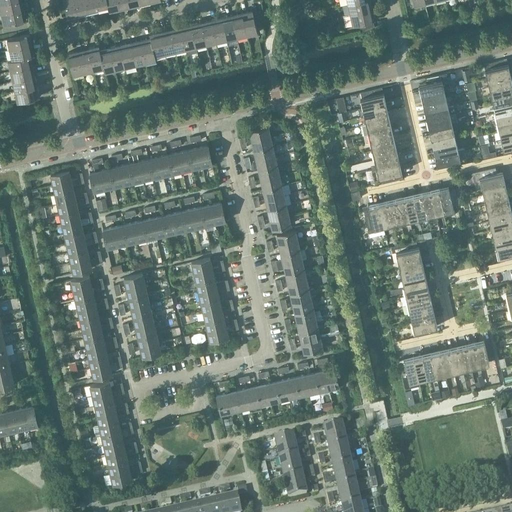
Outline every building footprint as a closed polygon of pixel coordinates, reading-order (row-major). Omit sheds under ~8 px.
[(0,8),(1,14),(24,9),(21,0),(14,0),(0,3),(0,8)] [(75,0),(63,0),(68,17),(78,14),(75,0)] [(89,12),(85,0),(75,0),(78,14),(89,12)] [(85,0),(89,12),(99,10),(96,0),(85,0)] [(96,0),(99,10),(109,7),(107,0),(96,0)] [(107,0),(109,7),(110,11),(120,9),(118,0),(107,0)] [(130,6),(128,0),(118,0),(120,9),(130,6)] [(350,14),(372,9),(370,0),(366,0),(348,4),(350,14)] [(1,14),(4,24),(26,19),(24,9),(1,14)] [(375,20),(372,9),(350,14),(352,25),(358,23),(360,31),(375,28),(373,20),(375,20)] [(252,10),(242,13),(247,35),(258,33),(252,10)] [(247,35),(242,13),(232,15),(237,37),(247,35)] [(237,37),(232,15),(221,17),(227,40),(237,37)] [(211,20),(216,42),(227,40),(221,17),(211,20)] [(201,22),(206,45),(216,42),(211,20),(201,22)] [(191,24),(196,47),(206,45),(201,22),(191,24)] [(181,27),(186,49),(196,47),(191,24),(181,27)] [(170,29),(175,52),(186,49),(181,27),(170,29)] [(175,52),(170,29),(160,31),(165,54),(175,52)] [(151,38),(155,56),(165,54),(160,31),(150,34),(150,38),(151,38)] [(7,39),(9,49),(32,44),(30,34),(7,39)] [(155,56),(151,38),(150,38),(141,40),(146,62),(156,60),(155,56)] [(130,42),(135,65),(146,62),(141,40),(130,42)] [(120,45),(125,67),(135,65),(130,42),(120,45)] [(30,55),(31,56),(34,55),(32,44),(9,49),(12,60),(30,55)] [(94,70),(103,68),(104,68),(100,49),(99,45),(88,48),(94,70)] [(125,67),(120,45),(110,47),(115,69),(125,67)] [(104,68),(103,68),(104,72),(115,69),(110,47),(100,49),(104,68)] [(78,50),(83,73),(94,70),(88,48),(78,50)] [(73,75),(83,73),(78,50),(68,53),(73,75)] [(10,71),(33,66),(31,56),(30,55),(12,60),(8,60),(10,71)] [(486,68),(485,69),(487,78),(488,78),(509,73),(510,73),(508,63),(507,64),(501,65),(497,66),(486,68)] [(33,66),(10,71),(13,81),(35,76),(33,66)] [(420,84),(419,84),(421,93),(422,93),(443,88),(444,88),(450,87),(447,72),(426,77),(427,82),(420,84)] [(488,78),(487,78),(489,87),(490,87),(511,82),(511,81),(511,79),(510,73),(509,73),(488,78)] [(15,91),(37,86),(35,76),(13,81),(15,91)] [(490,87),(489,87),(491,96),(492,95),(511,90),(511,81),(511,82),(490,87)] [(473,82),(466,83),(468,91),(475,89),(473,82)] [(15,91),(17,102),(40,97),(37,86),(15,91)] [(422,93),(421,93),(423,102),(424,102),(445,97),(446,97),(444,88),(443,88),(422,93)] [(362,97),(375,94),(374,89),(359,92),(360,98),(362,97)] [(475,90),(468,91),(470,100),(477,99),(475,90)] [(511,90),(492,95),(491,96),(493,104),(494,104),(511,99),(511,90)] [(362,97),(364,106),(384,102),(382,93),(375,94),(362,97)] [(424,102),(423,102),(425,111),(426,110),(447,106),(448,105),(446,97),(445,97),(424,102)] [(511,99),(494,104),(493,104),(495,113),(496,113),(511,109),(511,99)] [(366,115),(386,111),(384,102),(364,106),(366,115)] [(426,110),(425,111),(427,119),(428,119),(449,114),(450,114),(448,105),(447,106),(426,110)] [(511,109),(496,113),(495,113),(497,122),(498,122),(511,118),(511,109)] [(345,111),(339,112),(338,112),(340,121),(347,120),(345,111)] [(368,124),(388,119),(386,111),(366,115),(368,124)] [(428,119),(427,119),(429,128),(430,128),(451,123),(452,123),(450,114),(449,114),(428,119)] [(511,118),(498,122),(497,122),(499,131),(500,130),(511,127),(511,118)] [(362,134),(370,133),(390,128),(388,119),(368,124),(360,126),(362,134)] [(430,128),(429,128),(431,137),(432,137),(453,132),(454,132),(452,123),(451,123),(430,128)] [(252,140),(271,136),(268,126),(250,130),(252,140)] [(511,127),(500,130),(499,131),(501,139),(502,139),(511,136),(511,127)] [(372,142),(392,137),(390,128),(370,133),(372,142)] [(432,137),(431,137),(433,146),(434,146),(455,141),(456,141),(454,132),(453,132),(432,137)] [(254,150),(273,146),(271,136),(252,140),(254,150)] [(511,136),(502,139),(501,139),(503,149),(504,148),(511,146),(511,136)] [(374,150),(394,146),(392,137),(372,142),(374,150)] [(434,146),(433,146),(435,155),(436,154),(457,150),(458,149),(456,141),(455,141),(434,146)] [(483,159),(496,156),(495,151),(489,152),(487,144),(480,146),(483,159)] [(208,145),(198,147),(202,166),(212,163),(208,145)] [(257,160),(275,156),(273,146),(254,150),(257,160)] [(376,159),(396,154),(394,146),(374,150),(376,159)] [(202,166),(198,147),(188,150),(192,168),(202,166)] [(436,154),(435,155),(437,164),(438,164),(459,159),(466,157),(464,148),(458,149),(457,150),(436,154)] [(178,152),(183,170),(192,168),(188,150),(178,152)] [(183,170),(178,152),(169,154),(173,173),(183,170)] [(173,173),(169,154),(159,156),(163,175),(173,173)] [(378,168),(398,163),(396,154),(376,159),(378,168)] [(149,159),(153,177),(163,175),(159,156),(149,159)] [(275,156),(257,160),(259,170),(277,165),(275,156)] [(139,161),(144,179),(153,177),(149,159),(139,161)] [(129,163),(134,182),(144,179),(139,161),(129,163)] [(134,182),(129,163),(120,166),(124,184),(134,182)] [(378,168),(371,169),(375,184),(396,179),(395,174),(401,172),(398,163),(378,168)] [(277,165),(259,170),(261,179),(280,175),(277,165)] [(110,168),(114,186),(124,184),(120,166),(110,168)] [(495,167),(472,172),(476,187),(481,186),(483,185),(503,181),(505,181),(502,169),(496,171),(495,167)] [(114,186),(110,168),(100,170),(104,188),(114,186)] [(54,184),(72,180),(70,170),(51,174),(54,184)] [(100,170),(90,172),(94,191),(104,188),(100,170)] [(263,189),(282,185),(280,175),(261,179),(263,189)] [(56,194),(74,190),(72,180),(54,184),(56,194)] [(483,185),(481,186),(483,195),(485,194),(505,190),(507,189),(505,181),(503,181),(483,185)] [(266,199),(284,195),(282,185),(263,189),(266,199)] [(449,186),(439,188),(440,189),(445,210),(445,211),(446,216),(455,214),(454,208),(453,205),(450,192),(449,187),(449,186)] [(439,188),(431,190),(431,191),(436,212),(436,213),(445,211),(445,210),(440,189),(439,188)] [(353,199),(361,197),(359,189),(351,192),(353,199)] [(485,194),(483,195),(486,203),(487,203),(507,198),(509,198),(507,189),(505,190),(485,194)] [(58,204),(76,200),(74,190),(56,194),(58,204)] [(431,190),(422,192),(422,193),(427,214),(427,215),(436,213),(436,212),(431,191),(431,190)] [(455,191),(450,192),(453,205),(458,203),(455,191)] [(422,192),(413,194),(413,195),(418,216),(419,217),(427,215),(427,214),(422,193),(422,192)] [(413,194),(405,196),(405,197),(410,218),(410,219),(419,217),(418,216),(413,195),(413,194)] [(284,195),(266,199),(268,209),(286,205),(284,195)] [(410,218),(405,197),(396,199),(401,220),(410,218)] [(104,198),(97,200),(99,210),(107,208),(104,198)] [(487,203),(486,203),(488,212),(489,212),(509,207),(511,207),(509,198),(507,198),(487,203)] [(401,220),(396,199),(387,201),(392,222),(401,220)] [(60,214),(79,209),(76,200),(58,204),(60,214)] [(392,222),(387,201),(378,203),(383,224),(392,222)] [(221,202),(211,204),(215,223),(225,220),(221,202)] [(378,203),(369,206),(370,210),(364,212),(369,233),(384,229),(383,224),(378,203)] [(201,206),(206,225),(215,223),(211,204),(201,206)] [(270,219),(289,214),(286,205),(268,209),(270,219)] [(206,225),(201,206),(192,209),(196,227),(206,225)] [(38,208),(40,218),(46,217),(44,207),(38,208)] [(489,212),(488,212),(490,221),(491,221),(511,216),(511,215),(511,212),(511,207),(509,207),(489,212)] [(79,209),(60,214),(63,224),(81,219),(79,209)] [(196,227),(192,209),(182,211),(186,229),(196,227)] [(186,229),(182,211),(172,213),(176,232),(186,229)] [(176,232),(172,213),(162,215),(167,234),(176,232)] [(289,214),(270,219),(273,229),(291,224),(289,214)] [(167,234),(162,215),(152,218),(157,236),(167,234)] [(491,221),(490,221),(492,230),(493,229),(511,224),(511,215),(511,216),(491,221)] [(157,236),(152,218),(143,220),(147,238),(157,236)] [(65,233),(83,229),(81,219),(63,224),(65,233)] [(147,238),(143,220),(133,222),(137,241),(147,238)] [(137,241),(133,222),(123,224),(127,243),(137,241)] [(127,243),(123,224),(113,227),(118,245),(127,243)] [(511,224),(493,229),(492,230),(494,238),(495,238),(511,234),(511,224)] [(113,227),(103,229),(107,248),(118,245),(113,227)] [(67,243),(85,239),(83,229),(65,233),(67,243)] [(279,244),(297,239),(295,229),(277,234),(279,244)] [(304,230),(304,238),(314,239),(315,231),(304,230)] [(511,234),(495,238),(494,238),(496,247),(497,247),(511,243),(511,234)] [(69,253),(88,249),(85,239),(67,243),(69,253)] [(297,239),(279,244),(281,253),(300,249),(297,239)] [(320,246),(319,240),(303,243),(304,249),(320,246)] [(392,253),(397,252),(399,260),(420,256),(418,246),(417,246),(416,241),(391,247),(392,253)] [(482,242),(474,244),(476,251),(484,249),(482,242)] [(220,243),(210,245),(212,252),(221,250),(220,243)] [(511,243),(497,247),(496,247),(498,256),(499,256),(504,255),(511,253),(511,243)] [(88,249),(69,253),(72,263),(90,259),(88,249)] [(300,249),(281,253),(283,263),(302,259),(300,249)] [(399,260),(398,261),(400,269),(401,269),(422,264),(423,264),(421,255),(420,256),(399,260)] [(192,261),(194,272),(212,267),(210,257),(192,261)] [(92,269),(90,259),(72,263),(74,273),(76,272),(92,269)] [(302,259),(283,263),(286,273),(304,269),(302,259)] [(401,269),(400,269),(402,279),(403,278),(424,274),(425,273),(423,264),(422,264),(401,269)] [(121,265),(111,267),(113,274),(122,272),(121,265)] [(214,272),(220,271),(219,266),(212,267),(194,272),(196,281),(215,277),(214,272)] [(288,283),(307,279),(304,269),(286,273),(288,283)] [(127,288),(145,283),(143,273),(124,278),(127,288)] [(403,278),(402,279),(404,287),(405,287),(426,282),(427,282),(425,273),(424,274),(403,278)] [(73,289),(92,285),(89,275),(71,279),(73,289)] [(217,287),(217,288),(224,286),(223,281),(216,283),(215,277),(196,281),(198,291),(217,287)] [(290,293),(309,289),(307,279),(288,283),(290,293)] [(405,287),(404,287),(406,296),(407,296),(428,291),(429,291),(427,282),(426,282),(405,287)] [(129,297),(147,293),(145,283),(127,288),(129,297)] [(76,299),(94,295),(92,285),(73,289),(76,299)] [(219,297),(217,288),(217,287),(198,291),(201,301),(219,297)] [(293,303),(311,298),(309,289),(290,293),(293,303)] [(407,296),(406,296),(408,305),(409,305),(430,300),(431,300),(429,291),(428,291),(407,296)] [(131,307),(150,303),(147,293),(129,297),(131,307)] [(78,309),(96,305),(94,295),(76,299),(78,309)] [(203,311),(221,307),(219,297),(201,301),(203,311)] [(295,312),(313,308),(311,298),(293,303),(295,312)] [(384,301),(381,302),(383,311),(387,310),(390,309),(388,300),(384,301)] [(409,305),(408,305),(410,314),(411,313),(432,309),(433,308),(431,300),(430,300),(409,305)] [(133,317),(152,313),(150,303),(131,307),(133,317)] [(80,319),(99,315),(96,305),(78,309),(80,319)] [(221,307),(203,311),(205,321),(224,317),(221,307)] [(297,322),(316,318),(315,315),(313,308),(295,312),(297,322)] [(411,313),(410,314),(412,322),(413,322),(434,317),(435,317),(433,308),(432,309),(411,313)] [(136,327),(154,323),(152,313),(133,317),(136,327)] [(82,329),(101,325),(99,315),(80,319),(82,329)] [(224,317),(205,321),(208,331),(226,326),(224,317)] [(413,322),(412,322),(414,332),(415,332),(417,331),(430,328),(436,327),(437,327),(435,317),(434,317),(413,322)] [(316,318),(297,322),(300,332),(318,328),(316,321),(316,318)] [(138,337),(156,332),(154,323),(136,327),(138,337)] [(337,324),(327,326),(329,335),(339,333),(337,324)] [(85,339),(103,334),(101,325),(82,329),(85,339)] [(208,331),(210,341),(228,337),(226,326),(208,331)] [(302,342),(320,338),(318,328),(300,332),(302,342)] [(430,328),(417,331),(419,336),(431,333),(430,328)] [(140,346),(159,342),(156,332),(138,337),(140,346)] [(87,348),(105,344),(103,334),(85,339),(87,348)] [(302,342),(304,352),(323,348),(320,338),(302,342)] [(484,340),(475,342),(475,343),(480,364),(480,365),(489,363),(489,362),(489,361),(485,343),(484,341),(484,340)] [(140,346),(143,357),(161,352),(159,342),(140,346)] [(475,342),(466,344),(466,345),(471,366),(471,367),(480,365),(480,364),(475,343),(475,342)] [(490,342),(485,343),(489,361),(494,359),(490,342)] [(89,358),(108,354),(105,344),(87,348),(89,358)] [(466,344),(457,346),(458,347),(462,368),(463,369),(471,367),(471,366),(466,345),(466,344)] [(457,346),(449,348),(449,349),(454,370),(454,371),(463,369),(462,368),(458,347),(457,346)] [(449,348),(440,350),(440,351),(445,372),(445,373),(446,377),(455,375),(454,371),(454,370),(449,349),(449,348)] [(440,350),(431,352),(431,354),(436,374),(436,375),(445,373),(445,372),(440,351),(440,350)] [(431,352),(422,354),(422,356),(427,376),(427,377),(436,375),(436,374),(431,354),(431,352)] [(92,368),(110,364),(108,354),(89,358),(92,368)] [(422,354),(413,356),(414,358),(418,378),(419,379),(427,377),(427,376),(422,356),(422,354)] [(0,356),(0,366),(10,365),(8,355),(0,356)] [(406,366),(400,367),(405,388),(420,385),(419,379),(418,378),(414,358),(413,356),(404,359),(405,360),(406,366)] [(92,368),(94,378),(112,374),(110,364),(92,368)] [(0,377),(12,374),(10,365),(0,366),(0,377)] [(335,368),(325,370),(329,388),(339,386),(335,368)] [(315,372),(319,391),(329,388),(325,370),(315,372)] [(319,391),(315,372),(305,374),(309,393),(319,391)] [(0,387),(15,384),(12,374),(0,377),(0,387)] [(309,393),(305,374),(295,377),(300,395),(309,393)] [(300,395),(295,377),(285,379),(290,397),(300,395)] [(290,397),(285,379),(276,381),(280,400),(290,397)] [(93,395),(112,391),(110,380),(90,385),(93,395)] [(483,380),(475,382),(477,389),(480,389),(482,388),(485,387),(483,380)] [(280,400),(276,381),(266,383),(270,402),(280,400)] [(270,402),(266,383),(256,386),(260,404),(270,402)] [(260,404),(256,386),(246,388),(250,407),(260,404)] [(241,409),(250,407),(246,388),(236,390),(241,409)] [(231,411),(241,409),(236,390),(227,393),(231,411)] [(432,399),(435,399),(441,397),(439,390),(431,393),(432,399)] [(95,405),(114,400),(112,391),(93,395),(95,405)] [(221,413),(231,411),(227,393),(216,395),(221,413)] [(97,415),(117,410),(114,400),(95,405),(97,415)] [(331,401),(322,403),(324,410),(333,408),(331,401)] [(38,425),(34,405),(24,408),(28,427),(38,425)] [(24,408),(14,410),(18,429),(28,427),(24,408)] [(8,432),(18,429),(14,410),(4,412),(8,432)] [(97,415),(99,424),(119,420),(117,410),(97,415)] [(0,433),(8,432),(4,412),(0,413),(0,433)] [(511,419),(501,422),(503,430),(511,427),(511,419)] [(99,424),(102,434),(121,430),(119,420),(99,424)] [(324,428),(326,438),(345,434),(342,424),(324,428)] [(102,434),(104,444),(123,440),(121,430),(102,434)] [(326,438),(328,448),(347,443),(345,434),(326,438)] [(275,439),(277,449),(296,445),(293,435),(275,439)] [(104,444),(106,454),(126,450),(123,440),(104,444)] [(328,448),(331,457),(349,453),(347,443),(328,448)] [(277,449),(279,459),(298,455),(296,445),(277,449)] [(106,454),(108,464),(128,459),(126,450),(106,454)] [(331,457),(333,467),(351,463),(349,453),(331,457)] [(279,459),(282,469),(300,464),(298,455),(279,459)] [(108,464),(111,474),(130,469),(128,459),(108,464)] [(333,467),(335,477),(354,473),(351,463),(333,467)] [(282,469),(284,479),(302,474),(300,464),(282,469)] [(367,473),(375,472),(374,464),(366,465),(367,473)] [(130,469),(111,474),(113,484),(132,479),(130,469)] [(335,477),(338,487),(356,483),(354,473),(335,477)] [(305,484),(302,474),(284,479),(286,488),(305,484)] [(338,487),(340,497),(358,492),(356,483),(338,487)] [(305,484),(286,488),(289,498),(307,494),(305,484)] [(240,496),(248,494),(246,487),(238,488),(240,496)] [(340,497),(342,506),(360,502),(358,492),(340,497)] [(240,511),(237,495),(227,498),(230,511),(240,511)] [(230,511),(227,498),(217,500),(219,511),(230,511)] [(380,499),(374,500),(376,509),(382,508),(380,499)] [(209,511),(219,511),(217,500),(207,502),(209,511)] [(199,511),(209,511),(207,502),(197,505),(199,511)] [(362,511),(360,502),(342,506),(343,511),(362,511)]
